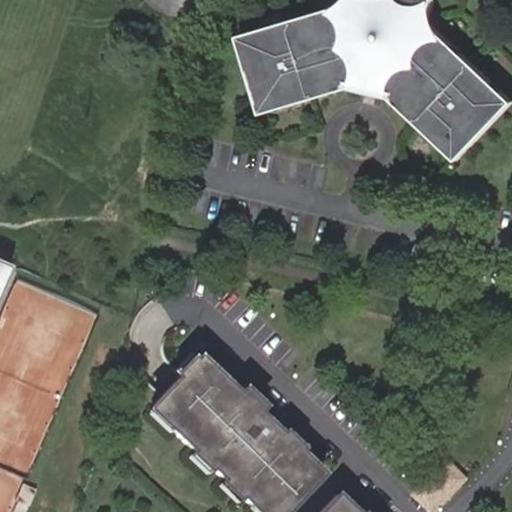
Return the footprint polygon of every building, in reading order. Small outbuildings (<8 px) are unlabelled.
[(367,0),(431,15),(434,0),(367,0)] [(239,36),(263,113),(368,81),(344,4),(239,36)] [(511,99),(433,25),(378,84),(457,159),(511,101),(511,99)] [(0,284),(8,266),(0,261),(0,284)] [(0,316),(0,468),(25,479),(92,314),(16,280),(0,316)] [(240,398),(199,360),(154,409),(157,412),(176,429),(172,433),(194,453),(203,462),(212,470),(225,483),(240,497),(243,500),(254,510),(258,505),(265,511),(290,511),(323,476),(300,454),(282,437),(258,415),(240,398)] [(245,392),(240,398),(258,415),(263,409),(245,392)] [(176,429),(157,412),(152,418),(170,435),(172,433),(176,429)] [(287,431),(282,437),(300,454),(305,448),(287,431)] [(203,462),(194,453),(188,459),(206,476),(212,470),(203,462)] [(0,511),(11,511),(25,479),(0,468),(0,511)] [(441,511),(466,486),(452,472),(420,506),(426,511),(441,511)] [(240,497),(225,483),(219,488),(238,506),(243,500),(240,497)] [(350,511),(337,499),(323,511),(350,511)]
